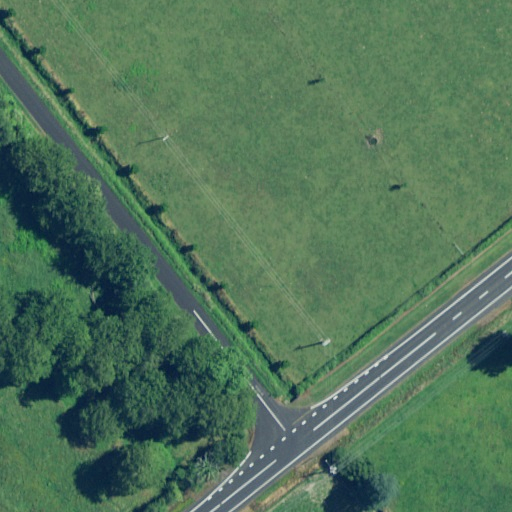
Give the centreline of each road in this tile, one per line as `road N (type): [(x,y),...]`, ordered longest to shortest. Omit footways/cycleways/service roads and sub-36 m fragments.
road 1 (unclassified): [(0,66),(297,444)]
road 2 (primary): [(511,273),(297,444)]
